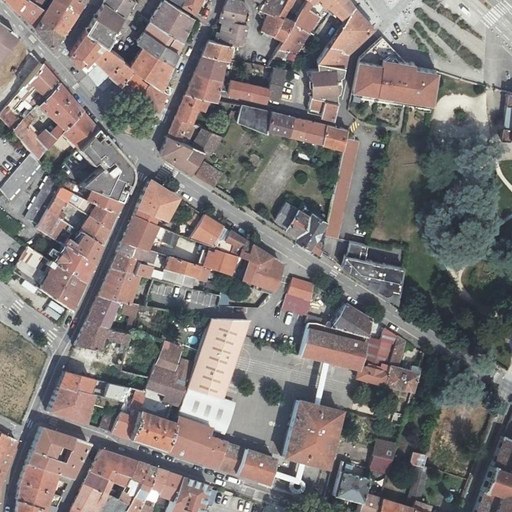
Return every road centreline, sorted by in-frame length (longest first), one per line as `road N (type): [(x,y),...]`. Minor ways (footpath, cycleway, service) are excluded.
road 1 (residential): [(509,389),(145,160)]
road 2 (residential): [(406,0),(354,55),(339,122),(186,88)]
road 3 (residential): [(96,437),(310,511)]
road 4 (unclassified): [(63,350),(145,160)]
road 5 (residential): [(145,160),(45,62)]
road 6 (residential): [(509,389),(463,511)]
